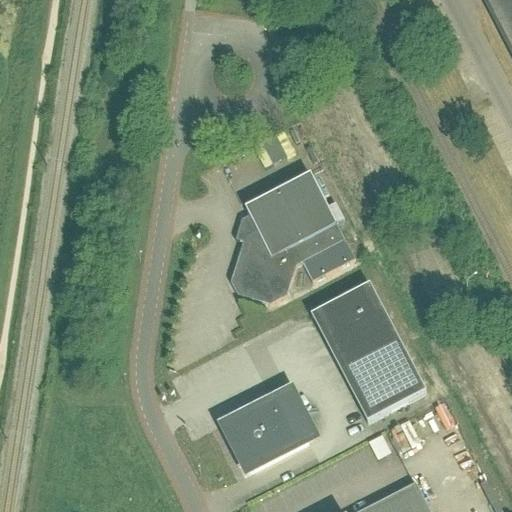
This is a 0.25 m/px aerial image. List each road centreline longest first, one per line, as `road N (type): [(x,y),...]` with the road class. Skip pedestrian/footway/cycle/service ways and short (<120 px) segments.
road 1 (unclassified): [(180,117),(144,392),(196,511)]
road 2 (unclassified): [(196,33),(235,36),(262,54),(274,79),(269,102),(241,117),(180,117)]
